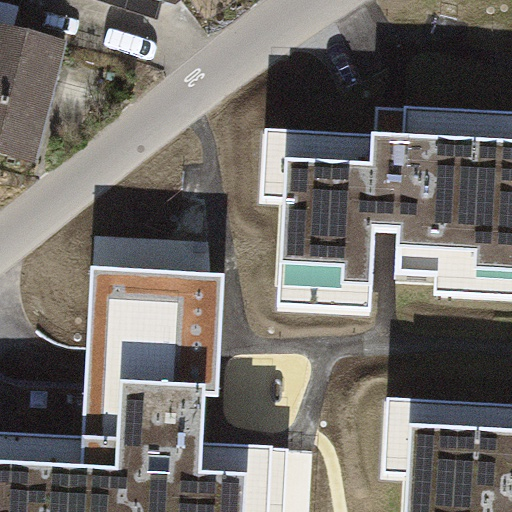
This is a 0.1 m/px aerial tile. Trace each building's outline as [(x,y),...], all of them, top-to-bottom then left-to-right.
[(165,0),(128,0),(162,10),(165,0)] [(0,29),(0,158),(35,167),(66,46),(0,29)] [(290,140),(283,295),(372,299),(375,242),(399,243),(397,283),(511,288),(511,121),(380,115),(379,144),(290,140)] [(219,396),(225,280),(91,274),(83,443),(0,438),(0,511),(270,511),(273,455),(203,452),(205,395),(219,396)] [(511,511),(511,412),(393,407),(390,478),(412,479),(410,511),(511,511)]
